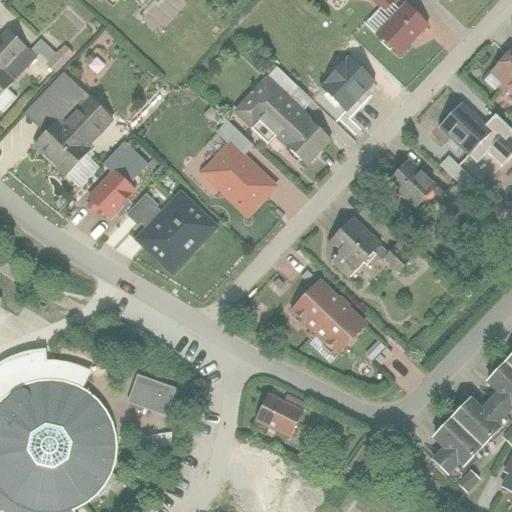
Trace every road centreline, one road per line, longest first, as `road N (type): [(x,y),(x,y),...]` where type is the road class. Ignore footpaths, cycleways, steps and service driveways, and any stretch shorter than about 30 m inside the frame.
road 1 (residential): [(492,0),(183,324)]
road 2 (residential): [(213,343),(353,407),(383,407),(511,279)]
road 3 (residential): [(0,201),(183,324)]
road 4 (residential): [(213,343),(210,420),(193,477),(170,511)]
